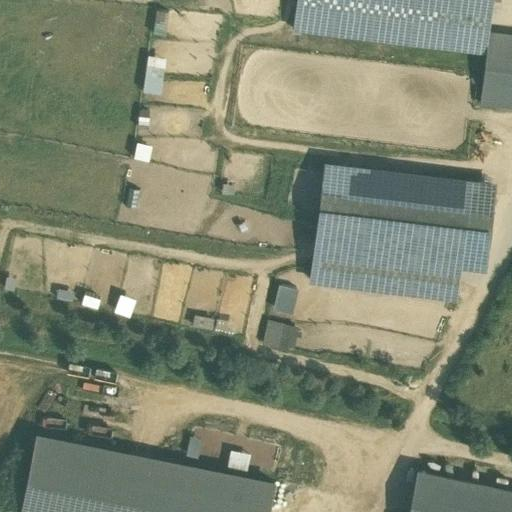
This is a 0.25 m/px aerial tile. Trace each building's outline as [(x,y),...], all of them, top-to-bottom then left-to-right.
[(489,0),(296,0),(293,27),(483,50),(486,28),(489,0)] [(511,30),(486,28),(479,95),(511,97),(511,30)] [(147,51),(141,87),(159,90),(164,54),(147,51)] [(467,189),(324,172),(311,279),(454,296),(467,189)] [(265,318),(262,341),(294,345),(297,322),(265,318)] [(272,511),(281,473),(40,421),(20,511),(272,511)] [(411,511),(511,511),(511,489),(421,470),(411,511)]
